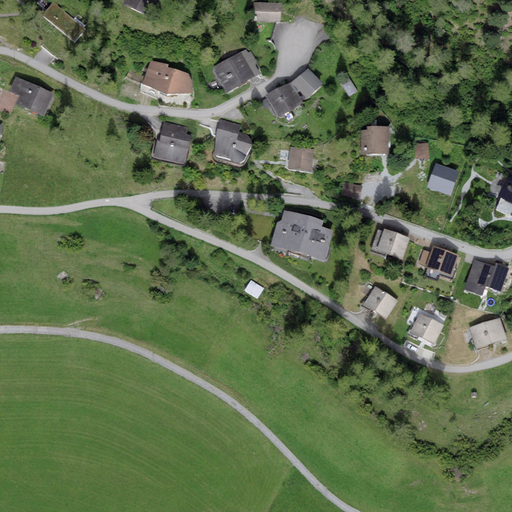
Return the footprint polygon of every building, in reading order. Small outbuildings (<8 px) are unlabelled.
[(131,0),(128,8),(152,20),(162,0),(131,0)] [(88,33),(57,7),(46,20),(77,46),(88,33)] [(257,7),(256,26),(282,28),(283,8),(257,7)] [(248,54),(215,73),(229,98),(262,79),(248,54)] [(191,80),(152,68),(145,90),(170,100),(195,99),(191,80)] [(310,74),(294,89),(310,106),(326,91),(310,74)] [(55,101),(18,84),(11,99),(21,103),(18,109),(45,122),(55,101)] [(306,109),(294,89),(271,102),(282,122),(306,109)] [(244,131),(223,125),(219,140),(218,161),(232,165),(235,168),(238,169),(241,169),(245,168),(247,166),(248,163),(249,159),(255,149),(250,139),(242,137),(244,131)] [(191,132),(166,127),(162,146),(160,146),(156,163),(186,169),(190,154),(192,154),(195,141),(190,139),(191,132)] [(369,137),(364,137),(364,161),(390,160),(390,149),(391,149),(391,133),(369,134),(369,137)] [(430,163),(429,146),(414,147),(415,163),(430,163)] [(317,154),(293,152),(291,175),(315,177),(317,154)] [(511,180),(501,203),(511,208),(511,180)] [(364,192),(345,188),(342,200),(361,205),(364,192)] [(294,219),(283,216),(274,253),(301,259),(329,266),(336,236),(325,233),(327,227),(294,219)] [(380,255),(406,263),(412,242),(387,234),(380,255)] [(462,260),(436,251),(434,257),(427,254),(422,268),(456,280),(462,260)] [(505,296),(511,272),(511,271),(499,268),(498,271),(486,267),(479,288),(505,296)] [(265,294),(252,287),(246,296),(259,304),(265,294)] [(401,305),(379,291),(367,309),(390,323),(401,305)] [(448,328),(421,317),(413,336),(441,347),(448,328)] [(503,322),(472,333),(479,354),(510,343),(503,322)]
